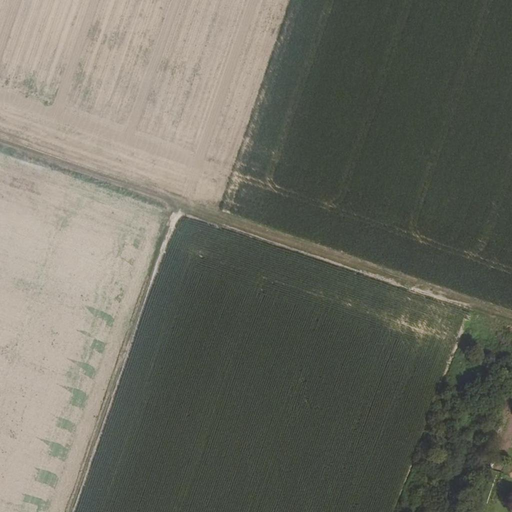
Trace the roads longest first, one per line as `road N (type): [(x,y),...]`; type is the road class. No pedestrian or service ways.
road 1 (track): [(511,318),(0,143)]
road 2 (track): [(69,511),(179,203)]
